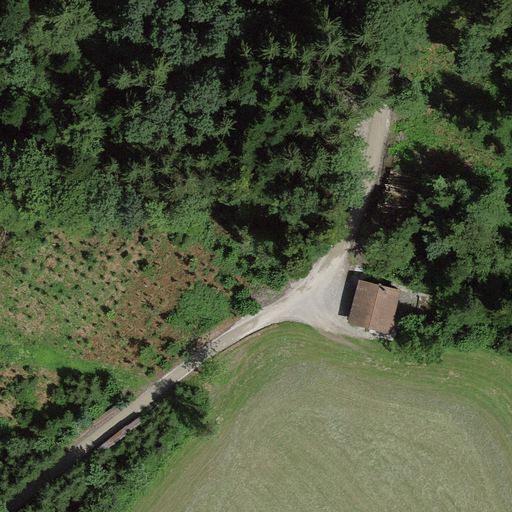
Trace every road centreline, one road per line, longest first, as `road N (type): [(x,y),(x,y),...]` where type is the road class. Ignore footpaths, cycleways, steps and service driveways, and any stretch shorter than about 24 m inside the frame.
road 1 (track): [(390,44),(343,250),(6,511)]
road 2 (track): [(390,44),(261,0)]
